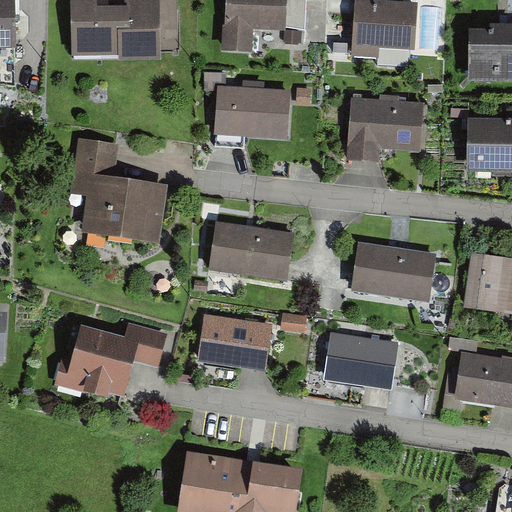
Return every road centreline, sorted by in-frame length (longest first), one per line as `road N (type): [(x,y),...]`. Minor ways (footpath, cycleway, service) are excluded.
road 1 (residential): [(511,446),(168,392)]
road 2 (residential): [(194,179),(511,216)]
